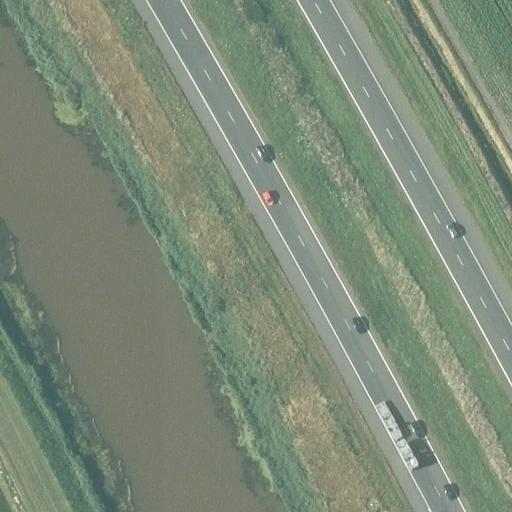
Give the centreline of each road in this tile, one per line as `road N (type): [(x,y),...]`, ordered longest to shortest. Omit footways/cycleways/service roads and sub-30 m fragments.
road 1 (motorway): [(161,0),(446,511)]
road 2 (motorway): [(511,362),(311,0)]
